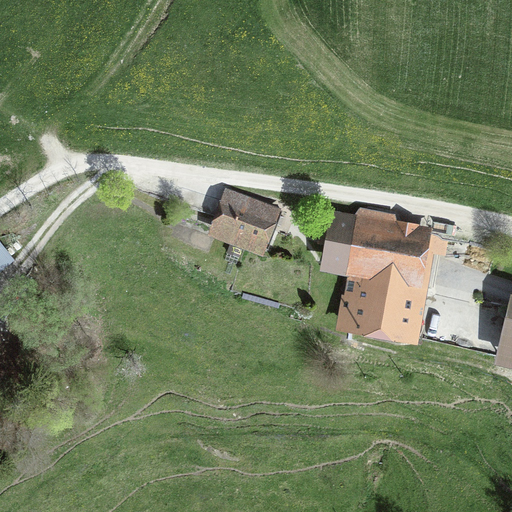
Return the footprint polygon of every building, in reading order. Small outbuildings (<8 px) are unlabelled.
[(267,213),(228,198),(216,229),(267,249),(281,212),(269,207),(267,213)] [(343,296),(338,320),(405,332),(423,235),(396,230),(394,215),(366,209),(353,223),(335,220),(328,262),(365,269),(360,299),(343,296)] [(438,228),(436,239),(463,243),(464,233),(438,228)] [(0,265),(10,258),(0,245),(0,265)] [(511,307),(500,357),(511,359),(511,307)]
